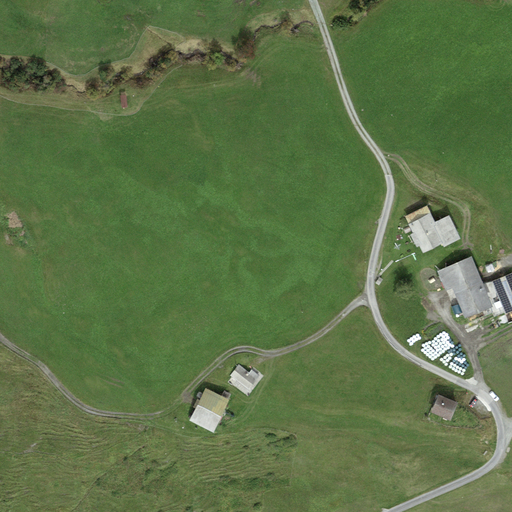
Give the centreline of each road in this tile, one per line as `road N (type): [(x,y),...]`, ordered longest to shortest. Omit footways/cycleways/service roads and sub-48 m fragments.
road 1 (track): [(314,0),(365,133),(393,179),(371,276),(375,313),(390,344),(489,400),(500,433)]
road 2 (track): [(138,417),(174,404),(235,350),(281,352),(371,297)]
road 3 (track): [(500,433),(487,467),(389,511)]
